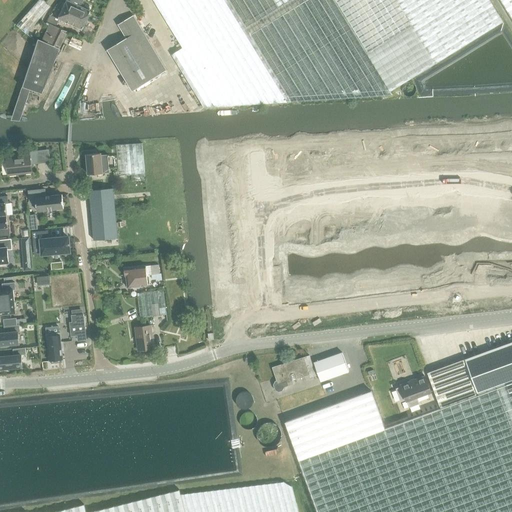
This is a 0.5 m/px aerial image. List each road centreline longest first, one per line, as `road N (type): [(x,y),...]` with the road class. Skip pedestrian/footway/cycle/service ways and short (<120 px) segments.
road 1 (residential): [(241,196),(465,180),(511,186)]
road 2 (unclassified): [(251,343),(511,314)]
road 3 (residential): [(101,376),(69,147)]
road 4 (unclassified): [(101,376),(175,367),(251,343)]
road 5 (residential): [(251,343),(241,196)]
